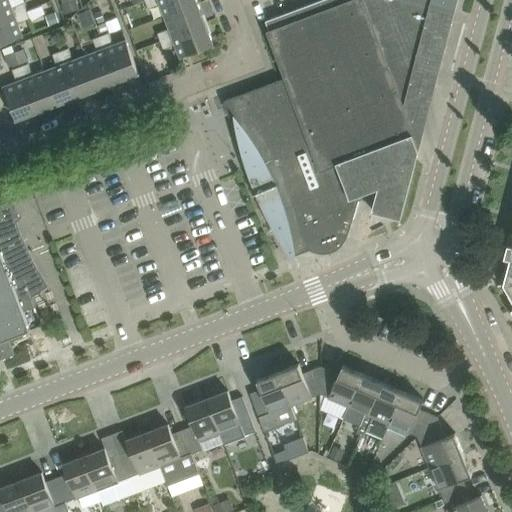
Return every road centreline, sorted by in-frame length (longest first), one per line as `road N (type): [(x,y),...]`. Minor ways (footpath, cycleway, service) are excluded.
road 1 (tertiary): [(0,409),(419,245)]
road 2 (residential): [(2,155),(251,58),(229,0)]
road 3 (tertiary): [(441,260),(489,84)]
road 4 (tertiary): [(465,77),(419,245)]
road 5 (tertiary): [(511,418),(441,260)]
